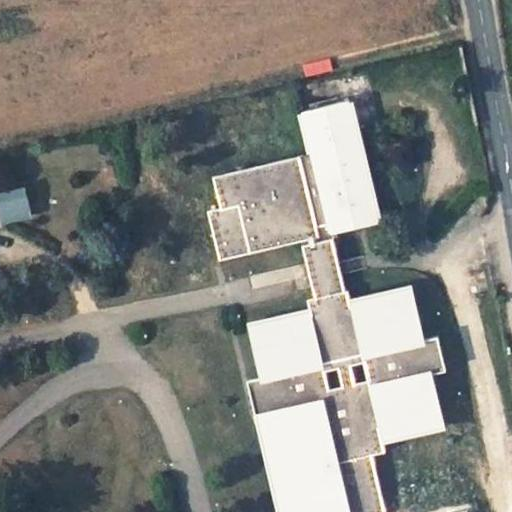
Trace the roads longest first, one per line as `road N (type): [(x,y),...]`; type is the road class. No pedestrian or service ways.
road 1 (unknown): [(97,320),(277,285)]
road 2 (unknown): [(0,463),(87,395),(159,391)]
road 3 (secondary): [(483,0),(511,159)]
road 4 (unknown): [(466,335),(440,257),(511,244)]
road 5 (unknown): [(198,511),(183,443),(159,391)]
